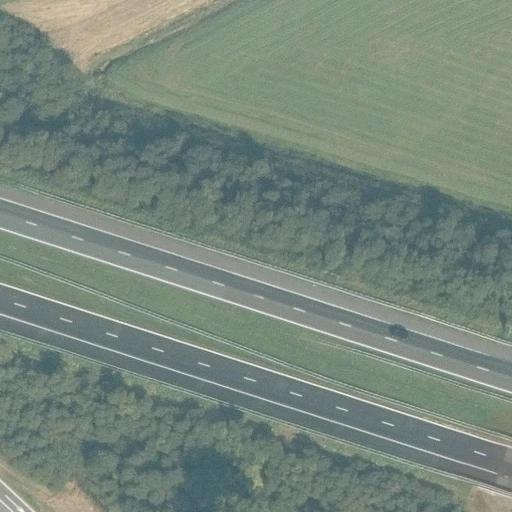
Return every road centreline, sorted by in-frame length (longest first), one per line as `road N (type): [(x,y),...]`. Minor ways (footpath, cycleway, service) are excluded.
road 1 (motorway): [(511,379),(0,214)]
road 2 (motorway): [(0,300),(511,464)]
